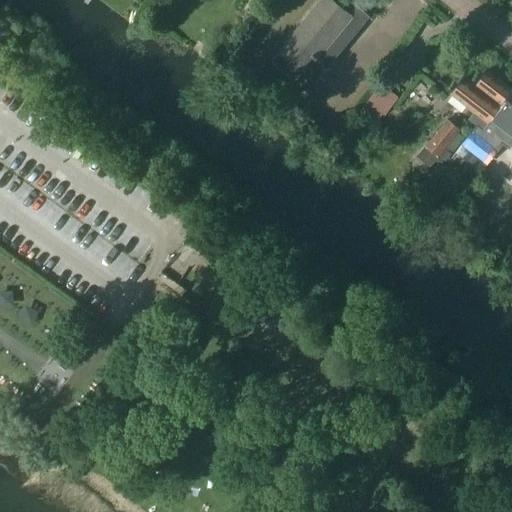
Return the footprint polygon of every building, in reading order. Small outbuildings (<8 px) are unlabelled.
[(316,81),(370,16),(355,3),(348,12),(333,0),(320,0),(279,50),(292,61),(283,71),(295,80),(303,70),(316,81)] [(511,89),(487,71),(476,85),(464,76),(450,93),(474,111),(488,122),(492,116),(511,89)] [(398,97),(380,83),(362,107),(378,119),(383,113),(385,115),(398,97)] [(511,89),(492,116),(488,122),(481,131),(477,128),(453,160),(451,158),(443,168),(460,181),(467,171),(478,179),(487,166),(486,165),(498,149),(488,142),(493,135),(509,147),(511,143),(511,89)] [(474,111),(470,118),(479,125),(477,128),(481,131),(488,122),(474,111)] [(461,129),(448,118),(425,146),(439,157),(461,129)] [(298,318),(275,303),(262,323),(285,337),(298,318)]
